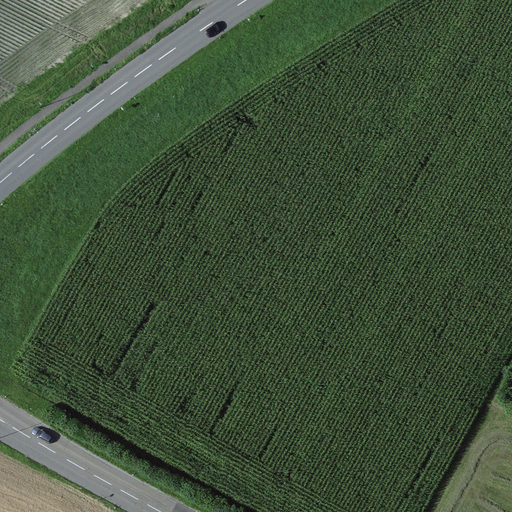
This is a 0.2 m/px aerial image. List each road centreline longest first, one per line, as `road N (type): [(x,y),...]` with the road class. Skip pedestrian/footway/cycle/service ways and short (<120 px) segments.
road 1 (tertiary): [(0,183),(246,0)]
road 2 (secondary): [(162,511),(0,416)]
